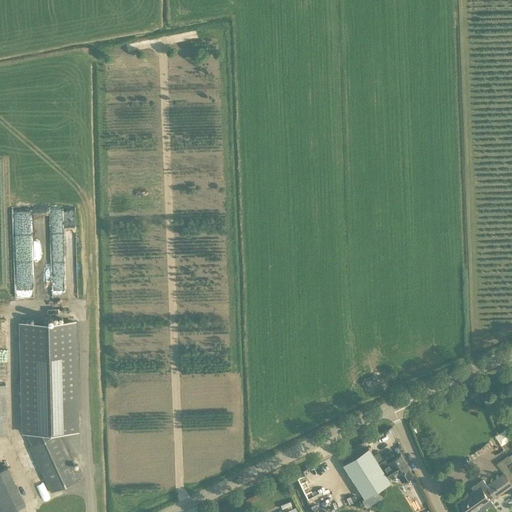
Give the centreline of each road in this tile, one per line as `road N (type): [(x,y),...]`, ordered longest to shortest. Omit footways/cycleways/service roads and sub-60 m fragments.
road 1 (tertiary): [(172,511),(391,407)]
road 2 (tertiary): [(391,407),(511,362)]
